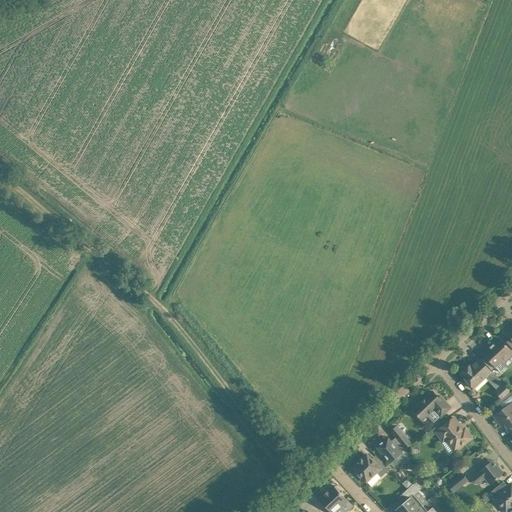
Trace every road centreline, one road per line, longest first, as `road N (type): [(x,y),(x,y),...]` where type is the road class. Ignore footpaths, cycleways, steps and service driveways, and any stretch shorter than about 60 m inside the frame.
road 1 (track): [(0,173),(103,251),(167,313),(304,476)]
road 2 (unclassified): [(328,456),(436,362)]
road 3 (unclassified): [(511,458),(436,362)]
